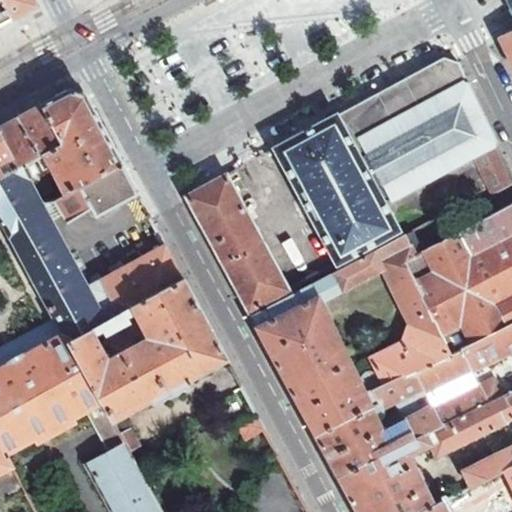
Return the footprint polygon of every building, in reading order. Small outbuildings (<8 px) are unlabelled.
[(0,0),(0,27),(14,20),(13,19),(2,0),(0,0)] [(31,0),(2,0),(13,19),(25,12),(35,7),(31,0)] [(511,30),(499,37),(511,63),(511,30)] [(443,60),(275,149),(338,264),(400,232),(386,203),(473,156),(498,143),(460,62),(443,60)] [(71,91),(41,107),(62,146),(22,168),(41,204),(54,202),(121,165),(84,95),(77,93),(71,91)] [(5,126),(0,128),(0,136),(20,169),(22,168),(62,146),(41,107),(5,126)] [(0,179),(20,169),(0,136),(0,179)] [(511,173),(498,143),(473,156),(492,194),(511,183),(511,173)] [(54,202),(64,219),(67,223),(91,211),(95,219),(138,196),(121,165),(54,202)] [(69,256),(53,225),(41,204),(22,168),(20,169),(0,179),(0,221),(3,225),(54,319),(62,334),(0,368),(0,443),(6,454),(34,439),(36,443),(76,421),(74,418),(87,411),(108,449),(88,461),(114,511),(162,511),(129,453),(119,434),(113,422),(69,341),(183,280),(164,244),(86,287),(78,272),(86,268),(77,252),(69,256)] [(227,175),(186,196),(217,255),(248,312),(290,290),(227,175)] [(54,202),(41,204),(53,225),(64,219),(54,202)] [(511,204),(416,256),(404,263),(449,353),(511,322),(511,204)] [(449,353),(404,263),(416,256),(406,234),(251,317),(264,341),(315,436),(378,404),(372,391),(416,369),(449,353)] [(192,384),(190,380),(227,361),(183,280),(69,341),(113,422),(151,401),(153,404),(192,384)] [(0,368),(62,334),(54,319),(0,348),(0,368)] [(511,322),(449,353),(416,369),(443,425),(511,391),(511,322)] [(378,404),(315,436),(334,470),(338,477),(443,425),(416,369),(372,391),(378,404)] [(240,429),(245,440),(265,430),(242,388),(221,399),(238,430),(240,429)] [(511,391),(443,425),(338,477),(356,511),(421,511),(433,506),(410,456),(429,447),(436,459),(506,424),(505,420),(511,417),(511,391)] [(119,434),(129,453),(139,448),(128,429),(119,434)] [(0,473),(12,467),(5,455),(6,454),(0,443),(0,473)] [(511,447),(463,472),(471,488),(504,471),(511,467),(511,447)] [(433,506),(421,511),(511,511),(511,467),(504,471),(511,487),(511,511),(446,511),(441,502),(433,506)]
